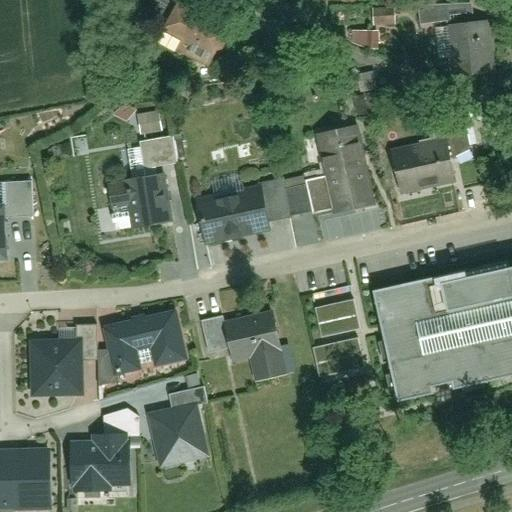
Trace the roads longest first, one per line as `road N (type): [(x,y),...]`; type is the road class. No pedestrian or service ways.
road 1 (residential): [(511,219),(261,266),(158,296),(16,305),(13,438)]
road 2 (tertiary): [(376,511),(511,469)]
